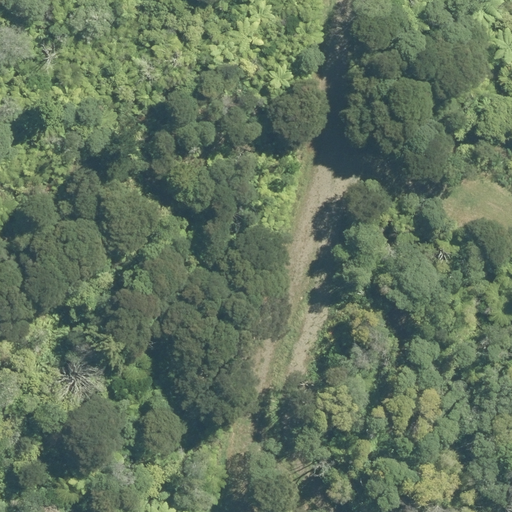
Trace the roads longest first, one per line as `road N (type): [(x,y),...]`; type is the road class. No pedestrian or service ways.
road 1 (track): [(247,511),(342,55),(330,0)]
road 2 (track): [(358,0),(342,55),(353,128)]
